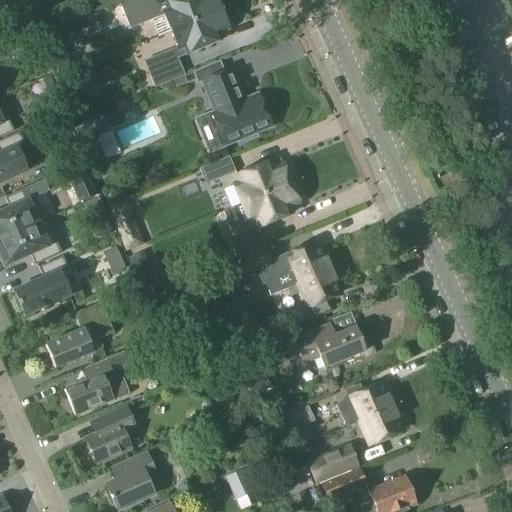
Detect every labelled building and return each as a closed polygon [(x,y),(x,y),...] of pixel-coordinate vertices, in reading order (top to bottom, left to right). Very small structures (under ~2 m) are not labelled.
[(221,8),(217,0),(175,0),(155,8),(151,0),(128,0),(119,4),(125,20),(147,11),(151,21),(163,16),(170,33),(220,12),(218,9),(221,8)] [(220,12),(170,33),(177,52),(183,49),(186,56),(220,42),(217,36),(227,31),(226,27),(229,26),(224,14),(221,15),(220,12)] [(54,32),(40,38),(45,51),(60,45),(54,32)] [(160,71),(148,76),(154,89),(183,77),(176,59),(158,66),(160,71)] [(255,134),(270,128),(257,96),(242,102),(229,71),(202,82),(215,114),(211,115),(224,147),(240,140),(242,144),(256,138),(255,134)] [(109,130),(103,115),(88,121),(95,136),(109,130)] [(0,138),(12,133),(6,121),(0,123),(0,138)] [(0,183),(27,172),(17,150),(23,147),(18,135),(0,142),(0,183)] [(234,171),(229,158),(199,170),(204,181),(215,176),(216,179),(234,171)] [(64,171),(72,190),(91,182),(83,163),(64,171)] [(285,169),(283,166),(269,172),(266,165),(236,178),(239,184),(235,186),(243,205),(291,185),(290,182),(293,181),(288,168),(285,169)] [(293,189),(291,185),(243,205),(251,225),(255,223),(258,230),(287,217),(285,211),(299,205),(298,202),(301,200),(295,188),(293,189)] [(0,241),(45,222),(30,188),(5,199),(9,210),(0,214),(0,241)] [(117,231),(135,223),(126,201),(107,208),(117,231)] [(112,234),(106,220),(92,226),(98,240),(112,234)] [(0,241),(0,258),(4,267),(30,256),(34,266),(60,255),(45,222),(0,241)] [(266,248),(261,236),(242,243),(244,246),(232,250),(236,261),(266,248)] [(318,249),(310,253),(307,247),(293,253),(295,259),(288,263),(286,257),(270,263),(264,250),(230,266),(236,280),(261,269),(267,282),(265,283),(271,297),(286,290),(328,271),(318,249)] [(23,317),(70,296),(60,274),(67,271),(61,259),(38,269),(43,280),(13,293),(15,299),(13,300),(19,313),(21,312),(23,317)] [(312,319),(331,311),(326,300),(339,294),(328,271),(286,290),(290,298),(300,293),(312,319)] [(150,272),(134,278),(140,292),(155,286),(150,272)] [(164,293),(151,297),(154,306),(167,302),(164,293)] [(263,347),(257,331),(252,333),(243,309),(229,314),(241,345),(244,355),(263,347)] [(329,326),(320,330),(294,340),(303,365),(319,358),(324,369),(364,353),(354,329),(334,337),(329,326)] [(54,370),(101,350),(102,350),(98,339),(88,343),(83,331),(44,347),(54,370)] [(231,360),(244,355),(241,345),(228,350),(231,360)] [(250,355),(230,364),(247,401),(267,392),(250,355)] [(114,382),(106,361),(80,372),(84,383),(63,392),(74,417),(113,401),(106,385),(114,382)] [(358,422),(390,407),(380,385),(361,393),(358,386),(345,392),(348,399),(336,405),(346,428),(356,423),(358,422)] [(307,407),(299,411),(285,418),(298,447),(313,440),(306,426),(314,422),(307,407)] [(390,407),(358,422),(356,423),(367,446),(401,431),(390,407)] [(125,409),(101,420),(106,431),(84,440),(95,466),(130,450),(123,434),(134,429),(125,409)] [(356,468),(347,446),(303,464),(313,486),(356,468)] [(145,455),(124,465),(128,476),(105,486),(115,511),(118,511),(153,497),(145,479),(154,475),(145,455)] [(254,465),(250,470),(253,475),(258,476),(262,471),(260,466),(254,465)] [(224,479),(234,502),(254,493),(244,470),(224,479)] [(318,486),(325,504),(364,488),(357,470),(318,486)] [(415,505),(404,480),(367,496),(374,511),(408,511),(407,509),(415,505)] [(291,498),(295,508),(308,503),(305,493),(291,498)]
